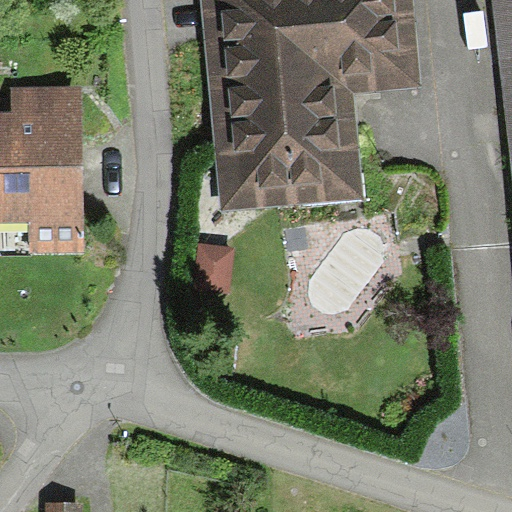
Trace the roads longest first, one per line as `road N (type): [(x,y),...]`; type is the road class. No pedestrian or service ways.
road 1 (residential): [(501,511),(102,376)]
road 2 (residential): [(102,376),(145,223),(134,0)]
road 3 (residential): [(0,492),(102,376)]
